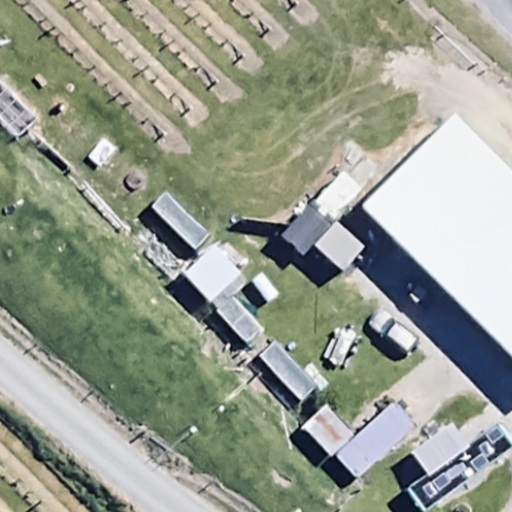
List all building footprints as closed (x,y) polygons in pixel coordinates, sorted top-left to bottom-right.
[(36,138),(0,97),(0,136),(16,155),(36,138)] [(444,174),(422,198),(400,178),(376,204),(435,258),(456,235),(473,250),(498,223),(444,174)] [(302,273),(360,205),(338,185),(279,253),(302,273)] [(391,228),(362,259),(401,297),(431,266),(391,228)] [(379,427),(397,451),(486,380),(468,356),(379,427)]
